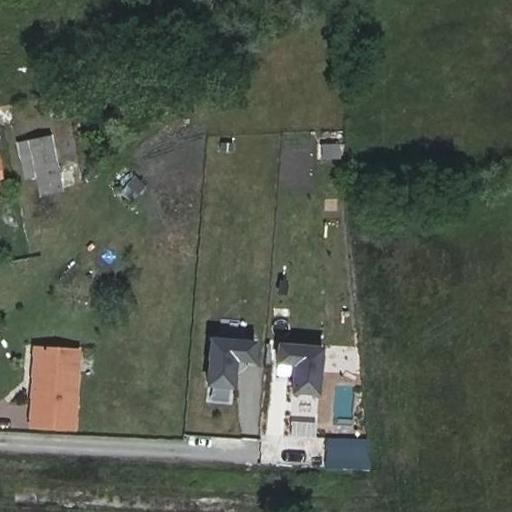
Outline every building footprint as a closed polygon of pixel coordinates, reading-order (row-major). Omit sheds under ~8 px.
[(34,95),(36,70),(16,68),(14,93),(34,95)] [(17,147),(24,178),(35,176),(39,194),(60,190),(49,139),(17,147)] [(227,388),(229,360),(247,362),(248,344),(205,341),(202,386),(227,388)] [(313,395),(316,349),(273,346),(271,364),(289,365),(287,392),(313,395)] [(33,350),(29,428),(73,430),(77,352),(33,350)] [(335,443),(305,442),(304,467),(334,468),(335,443)]
